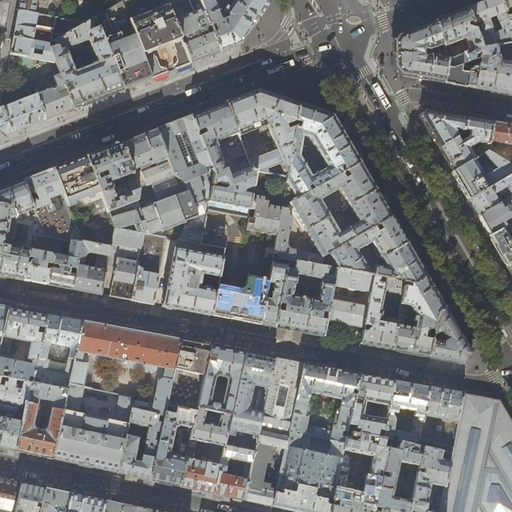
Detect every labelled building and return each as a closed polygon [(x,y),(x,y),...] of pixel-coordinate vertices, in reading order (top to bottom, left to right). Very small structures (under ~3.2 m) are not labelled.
[(19,0),(18,11),(34,14),(36,0),(19,0)] [(191,63),(165,0),(125,0),(122,2),(152,78),(169,72),(167,68),(165,69),(160,67),(156,57),(155,57),(153,53),(150,51),(173,42),(173,45),(175,49),(174,50),(177,60),(175,65),(173,66),(174,70),(191,63)] [(220,52),(212,33),(209,26),(199,0),(165,0),(191,63),(207,57),(220,52)] [(266,0),(234,0),(230,0),(224,9),(227,11),(224,15),(225,16),(222,17),(214,0),(199,0),(209,26),(215,24),(217,31),(212,33),(220,52),(231,47),(240,44),(244,39),(245,37),(255,22),(268,3),(266,0)] [(481,49),(497,46),(511,42),(511,28),(501,0),(487,0),(484,1),(466,8),(481,49)] [(511,0),(501,0),(511,28),(511,0)] [(122,2),(95,18),(123,89),(137,84),(152,78),(122,2)] [(453,13),(435,20),(445,47),(465,39),(469,49),(467,52),(448,59),(446,67),(452,68),(466,63),(472,61),(474,58),(473,55),(477,54),(476,59),(480,58),(481,49),(466,8),(453,13)] [(37,15),(34,14),(18,11),(15,22),(12,38),(11,43),(9,55),(56,63),(49,46),(85,24),(54,18),(52,30),(35,27),(37,15)] [(95,18),(85,24),(49,46),(56,63),(59,72),(60,75),(73,109),(86,104),(112,94),(123,89),(95,18)] [(447,53),(445,47),(435,20),(417,27),(398,35),(393,41),(394,54),(423,54),(424,51),(424,49),(430,50),(430,53),(447,53)] [(511,62),(501,60),(498,53),(497,46),(481,49),(480,58),(478,65),(474,88),(506,94),(511,94),(511,62)] [(447,53),(430,53),(430,56),(424,58),(424,55),(423,54),(394,54),(394,68),(396,69),(401,75),(422,79),(443,83),(446,67),(448,59),(448,57),(447,53)] [(37,81),(59,72),(56,63),(9,55),(9,58),(7,67),(2,94),(27,85),(32,83),(37,81)] [(467,65),(466,63),(452,68),(446,67),(443,83),(458,85),(474,88),(478,65),(475,64),(475,67),(467,65)] [(32,83),(36,95),(46,119),(67,111),(73,109),(60,75),(54,78),(57,87),(42,94),(37,81),(32,83)] [(1,97),(1,100),(11,96),(11,98),(29,91),(27,85),(2,94),(1,97)] [(246,93),(225,101),(237,131),(265,120),(277,149),(248,160),(250,164),(252,170),(256,171),(268,173),(266,169),(283,162),(284,167),(284,168),(283,169),(283,171),(282,176),(286,177),(299,103),(278,95),(258,88),(246,93)] [(26,127),(46,119),(36,95),(3,108),(2,108),(0,108),(0,131),(5,135),(26,127)] [(208,107),(190,114),(213,171),(213,173),(208,203),(225,206),(223,213),(230,214),(239,215),(248,217),(248,216),(249,208),(252,194),(256,171),(252,170),(250,164),(228,173),(216,141),(238,133),(237,131),(225,101),(208,107)] [(347,139),(333,115),(320,110),(299,103),(286,177),(285,181),(296,199),(360,162),(347,139)] [(459,130),(465,130),(467,117),(448,114),(424,110),(420,116),(429,132),(439,148),(458,137),(459,134),(459,132),(459,130)] [(175,120),(156,128),(174,174),(184,182),(213,171),(190,114),(175,120)] [(480,120),(467,117),(465,130),(464,134),(458,137),(439,148),(443,156),(452,172),(476,158),(484,154),(488,152),(489,141),(493,122),(480,120)] [(511,125),(493,122),(489,141),(498,142),(497,147),(503,148),(503,143),(511,144),(511,161),(509,161),(509,164),(511,165),(511,125)] [(127,139),(121,141),(132,170),(155,161),(158,166),(143,172),(143,171),(142,171),(147,184),(151,182),(174,174),(156,128),(152,129),(127,139)] [(104,148),(86,155),(103,199),(108,211),(137,200),(139,187),(135,178),(113,186),(112,181),(132,174),(132,175),(133,174),(132,170),(121,141),(104,148)] [(488,152),(484,154),(497,169),(486,175),(476,158),(452,172),(451,172),(457,182),(467,199),(511,174),(511,165),(509,164),(488,152)] [(69,161),(52,168),(70,212),(103,199),(86,155),(69,161)] [(368,175),(360,162),(296,199),(285,206),(291,216),(301,232),(305,230),(330,216),(320,199),(340,189),(349,205),(376,189),(368,175)] [(29,177),(23,180),(44,236),(56,239),(63,240),(70,240),(81,241),(70,212),(52,168),(48,169),(29,177)] [(213,173),(213,171),(184,182),(174,174),(151,182),(159,202),(141,208),(139,209),(135,210),(110,217),(114,226),(114,228),(144,233),(148,234),(151,233),(150,232),(161,229),(162,230),(163,230),(163,229),(167,228),(184,222),(182,238),(178,240),(200,244),(208,203),(213,173)] [(511,195),(511,174),(467,199),(470,204),(477,216),(478,215),(498,204),(495,199),(508,191),(511,197),(511,195)] [(31,234),(44,236),(23,180),(10,184),(0,188),(0,275),(7,277),(23,280),(31,234)] [(384,202),(376,189),(349,205),(359,222),(339,233),(330,216),(305,230),(320,256),(309,254),(310,253),(290,249),(289,249),(288,248),(287,247),(286,244),(291,216),(285,206),(282,200),(276,233),(275,242),(274,246),(273,252),(272,257),(296,261),(320,266),(321,258),(329,253),(392,216),(384,202)] [(269,197),(252,194),(249,208),(253,209),(252,217),(248,216),(248,217),(246,227),(276,233),(282,200),(269,198),(269,197)] [(511,195),(511,197),(498,204),(478,215),(478,216),(482,223),(486,229),(490,236),(511,222),(511,195)] [(399,230),(392,216),(329,253),(338,269),(351,271),(358,273),(373,275),(374,275),(375,269),(366,268),(356,251),(372,241),(375,247),(373,249),(372,251),(377,259),(381,257),(407,243),(399,230)] [(511,222),(490,236),(489,236),(495,247),(506,267),(511,263),(511,222)] [(139,258),(144,233),(114,228),(110,247),(108,256),(107,263),(115,265),(109,296),(120,298),(131,300),(138,262),(124,260),(125,255),(139,258)] [(165,237),(148,234),(144,233),(139,258),(138,262),(131,300),(136,301),(148,303),(152,304),(155,287),(161,259),(165,237)] [(48,285),(56,239),(44,236),(31,234),(23,280),(35,282),(48,285)] [(60,255),(63,240),(56,239),(48,285),(58,286),(72,289),(81,241),(70,240),(67,256),(60,255)] [(224,248),(200,244),(178,240),(176,248),(174,248),(173,248),(172,250),(171,259),(166,287),(162,306),(184,310),(212,316),(217,285),(224,248)] [(89,252),(108,256),(110,247),(81,241),(72,289),(84,291),(101,295),(106,270),(82,265),(85,255),(89,252)] [(416,259),(407,243),(381,257),(387,268),(375,266),(375,269),(374,275),(379,276),(386,278),(397,280),(396,276),(400,274),(404,281),(414,283),(426,276),(417,261),(416,259)] [(420,259),(417,261),(426,276),(429,274),(420,259)] [(286,268),(279,303),(284,304),(283,311),(278,310),(274,327),(285,330),(310,334),(323,337),(326,321),(326,320),(320,319),(322,311),(328,313),(331,294),(333,286),(334,277),(327,275),(328,267),(320,266),(296,261),(294,270),(286,268)] [(286,266),(271,263),(271,265),(270,269),(269,278),(261,325),(268,326),(274,327),(278,310),(279,303),(286,268),(286,266)] [(261,325),(269,278),(262,277),(260,274),(234,269),(232,271),(229,287),(217,285),(212,316),(248,322),(261,325)] [(370,292),(373,275),(358,273),(357,277),(356,278),(351,278),(350,276),(351,271),(336,269),(334,277),(333,286),(348,288),(348,290),(346,298),(331,294),(328,313),(326,320),(326,321),(342,324),(364,328),(370,295),(367,294),(362,298),(360,305),(358,304),(359,300),(352,299),(353,291),(354,289),(370,292)] [(379,276),(374,275),(373,275),(370,292),(370,295),(364,328),(361,344),(374,346),(392,350),(397,319),(387,317),(387,320),(380,319),(381,312),(380,311),(384,290),(386,291),(385,298),(401,301),(404,281),(397,280),(386,278),(385,283),(378,282),(379,276)] [(404,281),(401,301),(399,313),(398,312),(397,319),(392,350),(408,353),(429,357),(432,339),(433,333),(437,314),(445,309),(439,299),(426,276),(414,283),(404,281)] [(0,306),(0,345),(8,308),(0,306)] [(47,315),(27,311),(8,308),(0,345),(0,376),(6,378),(8,378),(31,383),(32,383),(47,315)] [(459,333),(445,309),(437,314),(433,333),(442,332),(445,338),(444,339),(443,339),(443,340),(441,340),(441,341),(432,339),(429,357),(443,359),(464,363),(471,353),(459,333)] [(64,318),(47,315),(32,383),(68,390),(69,384),(82,322),(64,318)] [(109,327),(82,322),(69,384),(83,387),(88,363),(84,363),(85,360),(79,359),(81,352),(165,368),(163,378),(161,377),(158,379),(153,403),(151,400),(137,397),(134,399),(131,409),(164,416),(166,405),(181,340),(154,335),(109,327)] [(193,343),(181,340),(166,405),(196,412),(196,408),(207,361),(208,357),(210,346),(193,343)] [(210,346),(208,357),(215,359),(214,363),(207,361),(196,408),(231,416),(244,352),(226,349),(210,346)] [(260,355),(244,352),(231,416),(227,434),(234,436),(235,431),(257,436),(261,417),(274,358),(260,355)] [(288,361),(274,358),(261,417),(291,423),(304,363),(288,361)] [(347,432),(360,374),(330,369),(304,363),(291,423),(289,432),(345,444),(347,432)] [(376,377),(360,374),(347,432),(382,439),(393,380),(376,377)] [(5,382),(6,378),(0,376),(0,447),(15,451),(22,422),(0,417),(0,409),(14,412),(18,410),(18,407),(25,408),(31,383),(8,378),(7,383),(5,382)] [(87,380),(86,387),(119,394),(133,397),(135,390),(87,380)] [(396,442),(417,446),(418,440),(428,387),(410,384),(393,380),(382,439),(390,440),(391,441),(392,434),(393,434),(394,437),(395,437),(397,438),(396,442)] [(68,390),(32,383),(31,383),(25,408),(22,422),(15,451),(34,455),(52,459),(68,390)] [(83,387),(69,384),(68,390),(52,459),(66,462),(102,470),(117,473),(126,436),(128,423),(131,409),(134,399),(134,397),(133,397),(119,394),(113,422),(77,414),(84,387),(83,387)] [(444,390),(428,387),(418,440),(453,447),(454,441),(458,422),(460,410),(463,394),(444,390)] [(454,441),(453,447),(450,462),(444,487),(439,511),(511,511),(511,423),(510,420),(502,407),(499,400),(487,398),(481,397),(478,396),(463,394),(460,410),(458,422),(454,441)] [(192,428),(196,412),(166,405),(164,416),(160,433),(159,439),(150,480),(162,483),(179,486),(186,458),(169,455),(176,427),(180,425),(192,428)] [(196,408),(196,412),(192,428),(186,458),(179,486),(196,490),(214,494),(220,466),(212,464),(213,461),(208,459),(207,463),(193,460),(197,441),(224,447),(227,434),(231,416),(196,408)] [(164,416),(131,409),(128,423),(148,427),(142,455),(143,455),(141,462),(133,461),(134,459),(137,448),(136,448),(138,440),(139,439),(126,436),(117,473),(133,476),(150,480),(159,439),(156,439),(154,437),(155,434),(155,432),(160,433),(164,416)] [(291,423),(261,417),(257,436),(255,447),(243,500),(255,503),(272,507),(275,492),(267,491),(269,484),(261,483),(269,446),(285,449),(289,432),(291,423)] [(343,450),(345,444),(289,432),(285,449),(281,467),(279,475),(275,492),(272,507),(297,511),(330,511),(335,490),(343,450)] [(382,439),(347,432),(345,444),(343,450),(372,456),(364,497),(360,496),(361,493),(360,492),(356,491),(354,492),(353,494),(335,490),(330,511),(374,511),(390,440),(382,439)] [(251,439),(234,436),(227,434),(224,447),(220,466),(214,494),(220,495),(237,499),(243,500),(255,447),(252,447),(251,450),(249,449),(251,439)] [(396,442),(391,441),(390,440),(374,511),(409,511),(414,489),(406,487),(406,491),(405,491),(403,500),(391,497),(399,461),(419,465),(423,447),(417,446),(396,442)] [(442,451),(423,447),(419,465),(414,489),(409,511),(439,511),(425,508),(430,485),(444,487),(450,462),(440,460),(442,451)] [(14,511),(21,482),(5,479),(0,477),(0,511),(14,511)] [(32,485),(21,482),(14,511),(39,511),(45,487),(32,485)] [(57,490),(45,487),(39,511),(66,511),(71,493),(57,490)] [(88,497),(71,493),(66,511),(102,511),(105,500),(88,497)] [(114,502),(105,500),(102,511),(122,511),(124,505),(114,502)]
